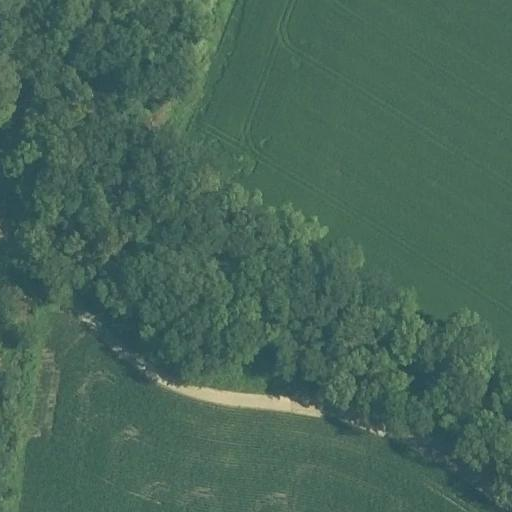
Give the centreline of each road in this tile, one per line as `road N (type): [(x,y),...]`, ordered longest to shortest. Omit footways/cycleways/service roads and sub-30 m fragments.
road 1 (track): [(509,511),(421,442),(359,414),(223,394),(150,370),(7,238)]
road 2 (unclassified): [(0,208),(18,0)]
